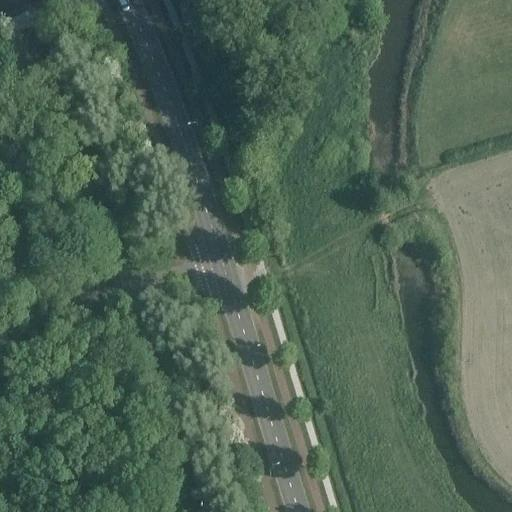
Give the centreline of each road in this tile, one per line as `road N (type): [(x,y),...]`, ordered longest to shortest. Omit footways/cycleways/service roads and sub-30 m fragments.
road 1 (tertiary): [(216,269),(168,104),(123,0)]
road 2 (tertiary): [(293,511),(216,269)]
road 3 (unclassified): [(216,269),(80,315),(0,319)]
